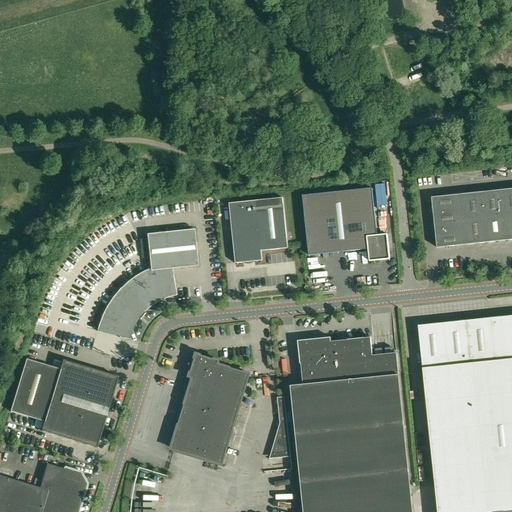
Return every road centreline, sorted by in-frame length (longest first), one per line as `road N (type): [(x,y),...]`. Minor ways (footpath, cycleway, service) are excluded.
road 1 (unclassified): [(411,297),(170,323),(157,338),(104,511)]
road 2 (unclassified): [(411,297),(399,174),(386,132)]
road 3 (residential): [(386,132),(352,0)]
